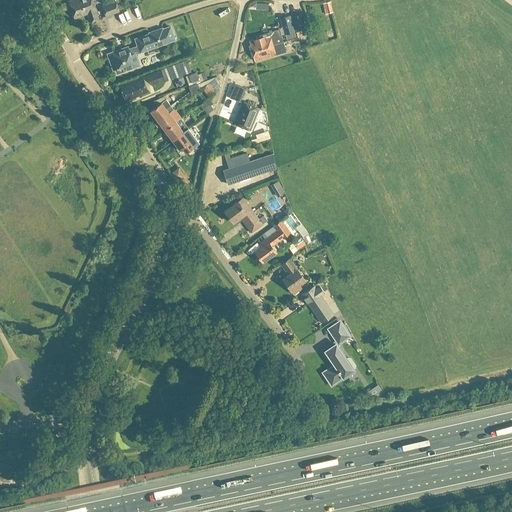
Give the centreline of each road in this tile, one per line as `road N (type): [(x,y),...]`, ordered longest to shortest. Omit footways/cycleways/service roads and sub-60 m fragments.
road 1 (track): [(95,465),(511,374)]
road 2 (motorway): [(511,426),(116,511)]
road 3 (tertiary): [(95,511),(88,418),(164,252),(169,213)]
road 4 (motorway): [(262,511),(511,458)]
road 5 (unclassified): [(195,214),(244,0)]
road 6 (tertiary): [(169,213),(156,171),(70,51)]
road 7 (unclassified): [(295,362),(195,214)]
road 8 (unclassified): [(70,51),(221,0)]
